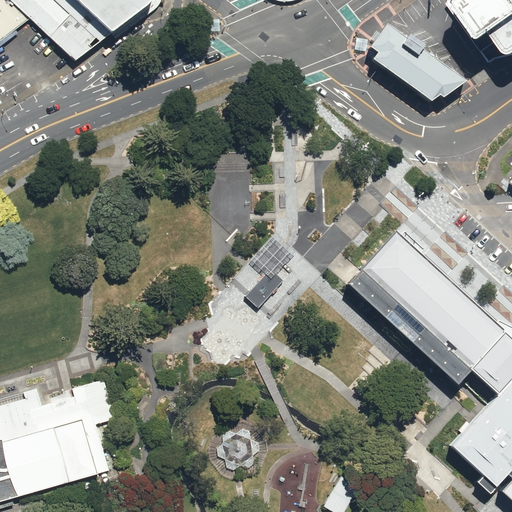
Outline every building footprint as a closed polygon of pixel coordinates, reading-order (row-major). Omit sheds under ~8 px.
[(30,19),(9,0),(0,0),(0,47),(18,33),(16,30),(30,19)] [(9,0),(30,19),(76,61),(114,33),(77,0),(9,0)] [(77,0),(114,33),(149,7),(152,3),(153,0),(77,0)] [(511,0),(436,0),(457,30),(460,33),(463,34),(466,35),(476,27),(489,46),(492,49),(496,51),(500,50),(511,41),(511,0)] [(369,52),(364,59),(422,101),(431,95),(434,97),(458,81),(424,57),(425,55),(423,54),(427,50),(394,26),(393,28),(384,22),(382,25),(379,23),(362,47),(369,52)] [(501,472),(511,459),(511,325),(496,317),(494,319),(419,250),(422,247),(402,229),(399,232),(394,227),(393,228),(392,227),(346,280),(455,380),(467,365),(495,390),(448,441),(493,482),(501,472)] [(232,248),(242,235),(233,228),(224,242),(232,248)] [(277,236),(252,262),(259,269),(273,281),(297,255),(284,243),(277,236)] [(284,283),(272,272),(248,299),(260,310),(284,283)] [(116,422),(104,381),(69,391),(70,396),(41,404),(36,386),(0,396),(0,502),(109,471),(97,427),(116,422)] [(511,459),(501,472),(506,476),(494,488),(497,491),(503,497),(511,504),(511,503),(511,459)] [(511,511),(511,509),(505,502),(495,511),(511,511)]
